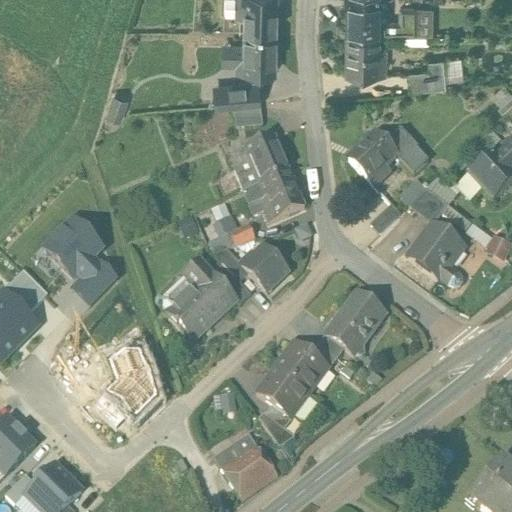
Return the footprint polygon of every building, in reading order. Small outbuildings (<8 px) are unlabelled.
[(275,0),(224,0),(224,14),(236,14),(236,18),(243,18),(243,33),(275,34),(275,0)] [(386,0),(347,0),(346,35),(377,36),(378,20),(383,20),(383,22),(386,22),(386,0)] [(416,9),(400,8),(399,36),(415,36),(416,9)] [(452,10),(428,9),(427,37),(452,37),(452,10)] [(275,34),(243,33),(243,56),(235,56),(235,71),(274,72),(275,34)] [(377,36),(346,35),(345,73),(383,74),(384,60),(377,59),(377,36)] [(429,71),(407,73),(409,91),(445,88),(442,60),(428,61),(429,71)] [(256,83),(230,86),(233,108),(258,106),(256,83)] [(258,106),(233,108),(235,131),(260,128),(258,106)] [(385,146),(375,136),(347,163),(373,190),(383,180),(379,175),(396,159),(413,177),(427,164),(415,152),(416,151),(399,132),(385,146)] [(273,140),(237,155),(243,170),(250,167),(259,188),(289,175),(273,140)] [(511,143),(510,142),(495,157),(511,175),(511,143)] [(492,155),(468,178),(492,204),(511,185),(511,175),(495,157),(492,155)] [(259,188),(243,195),(253,218),(263,214),(268,227),(304,211),(289,175),(259,188)] [(447,210),(425,193),(408,210),(432,228),(432,227),(434,228),(436,225),(436,224),(447,210)] [(390,208),(370,227),(380,237),(400,218),(390,208)] [(83,282),(96,268),(91,262),(101,252),(72,224),(44,252),(73,281),(77,276),(83,282)] [(201,225),(203,241),(215,239),(213,224),(201,225)] [(434,228),(432,227),(432,228),(407,262),(438,285),(438,284),(448,292),(453,294),(458,292),(461,288),(461,283),(458,278),(448,271),(463,251),(434,228)] [(249,228),(229,237),(234,249),(254,241),(249,228)] [(229,237),(209,246),(214,258),(226,253),(234,249),(229,237)] [(503,265),(511,248),(493,239),(484,256),(503,265)] [(264,249),(254,259),(251,256),(240,267),(239,268),(247,276),(265,295),(287,274),(264,249)] [(240,267),(226,253),(214,258),(234,280),(238,285),(247,276),(239,268),(240,267)] [(184,280),(164,299),(163,308),(169,314),(167,316),(192,343),(209,328),(208,326),(219,317),(221,319),(236,306),(236,305),(223,291),(210,277),(198,265),(183,279),(184,280)] [(96,268),(83,282),(73,292),(90,310),(114,286),(111,279),(98,266),(96,268)] [(23,275),(2,296),(26,320),(47,299),(23,275)] [(238,285),(234,280),(223,291),(236,305),(236,306),(239,309),(251,298),(238,285)] [(0,365),(36,330),(26,320),(2,296),(0,297),(0,365)] [(356,296),(324,339),(344,353),(353,360),(355,357),(363,356),(362,348),(385,318),(356,296)] [(344,353),(324,339),(317,349),(336,363),(344,353)] [(310,358),(294,346),(275,372),(307,396),(325,371),(326,370),(310,358)] [(336,363),(317,349),(310,358),(326,370),(325,371),(329,373),(336,363)] [(156,401),(139,354),(109,365),(117,386),(106,397),(128,419),(133,424),(156,401)] [(307,396),(275,372),(256,397),(272,409),(288,421),(288,420),(307,396)] [(220,396),(222,414),(235,413),(233,394),(220,396)] [(128,419),(106,397),(94,408),(116,430),(128,419)] [(288,421),(272,409),(264,419),(284,433),(292,423),(288,420),(288,421)] [(0,426),(0,484),(36,449),(7,420),(0,426)] [(249,439),(213,462),(220,472),(255,447),(249,439)] [(255,447),(220,472),(242,503),(277,478),(255,447)] [(511,511),(511,469),(500,460),(466,502),(478,511),(511,511)] [(35,488),(25,498),(38,511),(63,511),(81,494),(54,468),(35,488)] [(25,498),(35,488),(25,478),(5,498),(15,508),(25,498)]
